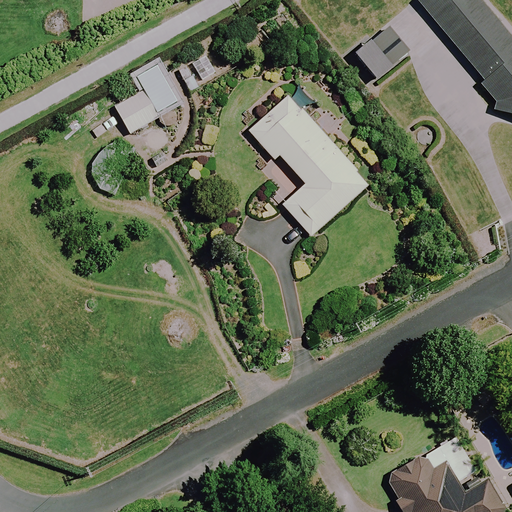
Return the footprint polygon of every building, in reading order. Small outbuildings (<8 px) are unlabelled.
[(511,38),(480,0),(423,0),(418,5),(483,85),(479,88),(494,107),(493,112),(511,117),(511,38)] [(217,75),(207,57),(192,66),(202,84),(217,75)] [(181,107),(158,68),(137,80),(144,92),(115,110),(131,137),(181,107)] [(369,188),(290,98),(249,134),(275,162),(280,158),(306,187),(283,208),(311,239),(369,188)] [(138,150),(120,142),(102,153),(91,176),(99,190),(116,198),(138,150)] [(505,511),(506,508),(489,478),(463,494),(445,464),(433,472),(423,455),(385,478),(398,500),(395,501),(401,511),(505,511)]
